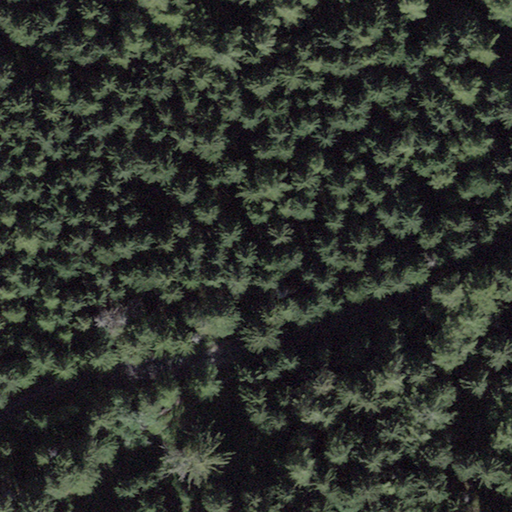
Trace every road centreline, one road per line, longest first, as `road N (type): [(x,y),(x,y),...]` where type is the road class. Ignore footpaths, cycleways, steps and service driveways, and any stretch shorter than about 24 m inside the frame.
road 1 (unclassified): [(511,238),(425,284),(289,337),(94,371),(0,413)]
road 2 (track): [(245,349),(240,364),(77,511)]
